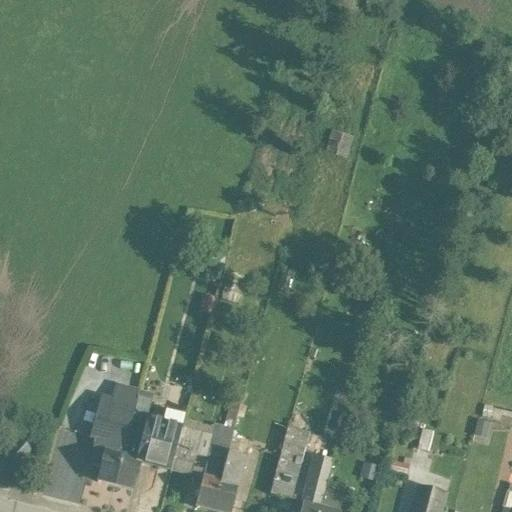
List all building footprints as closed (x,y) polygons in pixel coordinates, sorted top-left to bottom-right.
[(334,133),(330,154),(351,158),(356,138),(334,133)] [(210,444),(202,478),(220,483),(227,454),(247,384),(235,382),(223,428),(216,426),(210,444)] [(137,393),(114,387),(109,404),(133,410),(137,393)] [(133,410),(121,457),(137,462),(147,423),(148,423),(149,421),(144,419),(149,401),(136,398),(133,410)] [(394,406),(379,402),(370,436),(385,440),(394,406)] [(109,404),(99,406),(91,439),(95,440),(90,464),(100,467),(104,453),(121,457),(133,410),(109,404)] [(491,424),(477,420),(473,436),(488,439),(491,424)] [(148,423),(147,423),(137,462),(139,462),(138,464),(169,472),(179,435),(180,431),(148,423)] [(304,495),(322,499),(327,481),(331,466),(303,458),(309,435),(287,429),(269,498),(301,506),(304,495)] [(433,437),(413,432),(408,451),(427,457),(433,437)] [(206,443),(179,435),(169,472),(191,476),(196,457),(202,458),(206,443)] [(210,444),(206,443),(202,458),(196,457),(191,476),(202,478),(210,444)] [(121,457),(104,453),(100,467),(96,483),(113,487),(121,457)] [(244,458),(227,454),(220,483),(237,487),(244,458)] [(121,457),(113,487),(131,492),(138,464),(139,462),(137,462),(121,457)] [(408,468),(386,462),(382,476),(404,482),(408,468)] [(211,511),(220,483),(202,478),(193,508),(207,511),(211,511)] [(319,509),(328,511),(337,511),(344,485),(327,481),(322,499),(319,509)] [(230,511),(237,487),(220,483),(211,511),(230,511)] [(439,511),(445,492),(415,484),(409,506),(424,510),(431,511),(439,511)] [(511,485),(509,485),(507,493),(506,493),(501,509),(502,510),(511,511),(511,485)] [(301,506),(319,509),(322,499),(304,495),(301,506)]
